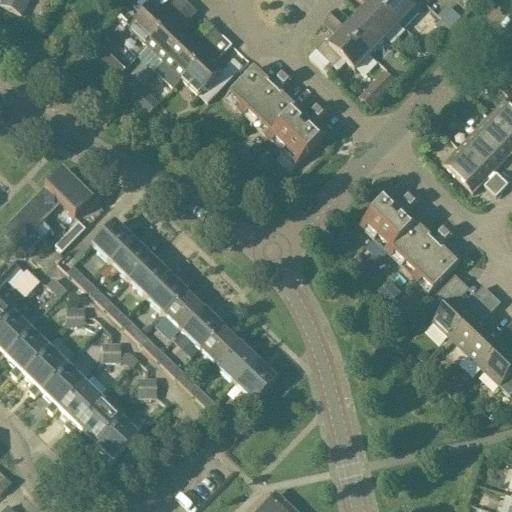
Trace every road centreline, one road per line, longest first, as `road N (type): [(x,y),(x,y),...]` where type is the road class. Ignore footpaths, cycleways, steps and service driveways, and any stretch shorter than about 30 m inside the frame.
road 1 (residential): [(280,246),(0,98)]
road 2 (residential): [(358,511),(314,309),(280,246)]
road 3 (residential): [(378,144),(511,8)]
road 4 (residential): [(280,246),(378,144)]
road 5 (residential): [(378,144),(279,47)]
road 6 (residential): [(378,144),(479,236)]
